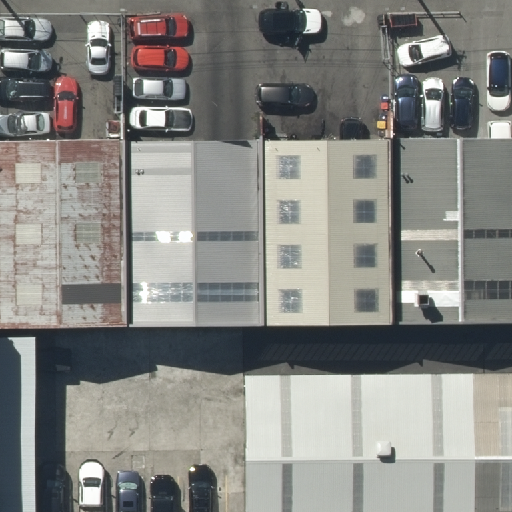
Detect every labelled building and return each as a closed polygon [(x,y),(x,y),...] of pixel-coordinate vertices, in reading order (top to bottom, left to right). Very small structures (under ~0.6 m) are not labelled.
[(109,154),(0,154),(0,345),(110,345),(109,154)] [(375,155),(249,155),(249,342),(376,342),(375,155)] [(238,156),(116,156),(117,344),(238,344),(238,156)] [(511,156),(381,157),(382,342),(511,341),(511,156)] [(511,511),(511,385),(236,388),(236,511),(511,511)]
